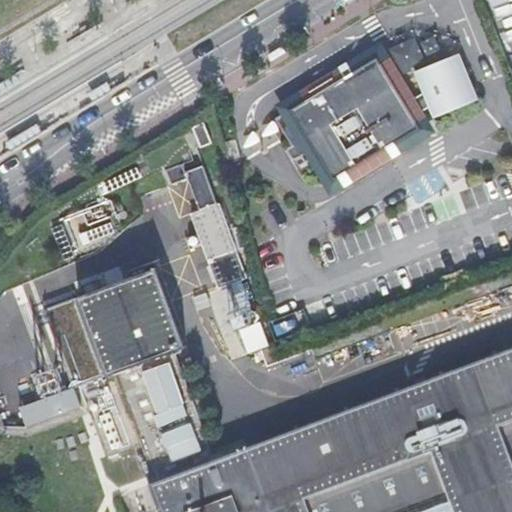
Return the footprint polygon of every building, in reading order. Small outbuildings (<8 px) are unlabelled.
[(457,57),(412,75),(433,122),(478,101),(457,57)] [(381,151),(417,133),(375,59),(342,72),(341,70),(341,69),(338,71),(338,72),(281,105),(285,111),(276,116),(291,144),(287,146),(285,151),(290,158),(295,159),(308,151),(326,183),(333,179),(334,180),(337,178),(336,177),(353,167),(353,168),(356,166),(355,165),(381,150),(381,151)] [(235,138),(223,141),(228,162),(240,159),(235,138)] [(195,204),(212,196),(200,164),(182,172),(179,164),(162,172),(168,188),(186,182),(195,204)] [(208,261),(237,248),(218,204),(189,217),(208,261)] [(153,265),(72,294),(104,373),(183,346),(153,265)] [(300,319),(275,328),(280,341),(304,332),(300,319)] [(511,511),(511,352),(418,388),(226,459),(150,487),(158,511),(511,511)] [(174,360),(140,370),(158,428),(192,417),(174,360)] [(189,423),(161,435),(172,462),(200,451),(189,423)]
